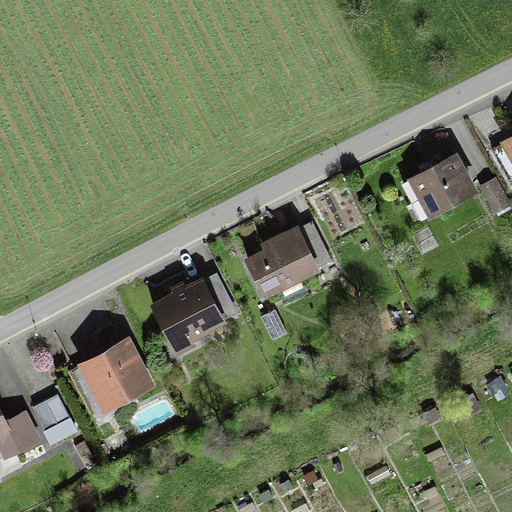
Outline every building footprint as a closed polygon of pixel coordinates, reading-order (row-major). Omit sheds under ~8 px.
[(511,136),(492,148),(511,183),(511,136)] [(423,171),(402,182),(414,202),(420,199),(428,213),(473,189),(454,154),(437,163),(434,158),(420,165),(423,171)] [(481,185),(495,211),(510,204),(495,177),(481,185)] [(248,258),(264,292),(317,266),(297,227),(264,244),(267,249),(248,258)] [(153,305),(173,344),(191,334),(192,337),(207,329),(206,327),(223,318),(203,279),(153,305)] [(126,340),(84,362),(106,405),(149,383),(126,340)] [(487,383),(495,397),(509,389),(502,375),(487,383)] [(481,407),(473,391),(459,399),(468,414),(481,407)] [(57,393),(33,406),(45,430),(70,417),(57,393)] [(422,412),(428,423),(441,416),(435,406),(422,412)] [(0,436),(10,432),(19,449),(39,439),(24,410),(5,420),(0,410),(0,436)] [(339,472),(343,469),(338,461),(334,463),(339,472)] [(318,476),(314,469),(303,475),(307,483),(318,476)] [(280,483),(284,492),(293,487),(289,479),(280,483)] [(268,488),(259,494),(263,501),(273,496),(268,488)]
